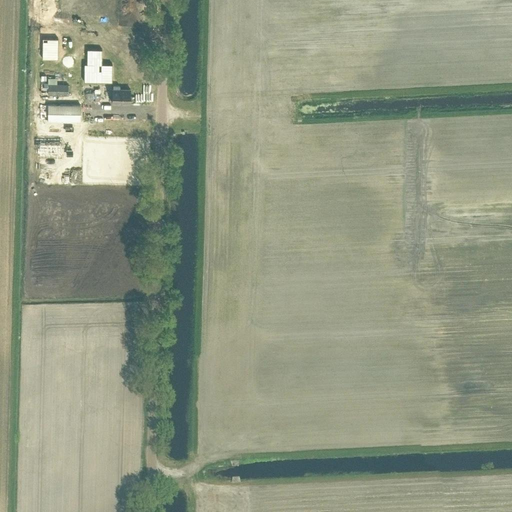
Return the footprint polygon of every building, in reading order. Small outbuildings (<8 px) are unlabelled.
[(46,40),(45,60),(60,60),(61,40),(46,40)] [(84,65),(84,83),(112,84),(112,66),(100,66),(100,61),(102,61),(102,51),(87,51),(87,65),(84,65)] [(66,95),(66,84),(47,84),(46,95),(66,95)] [(130,103),(130,89),(112,89),(112,99),(112,103),(130,103)] [(79,121),(79,104),(46,104),(46,121),(79,121)]
